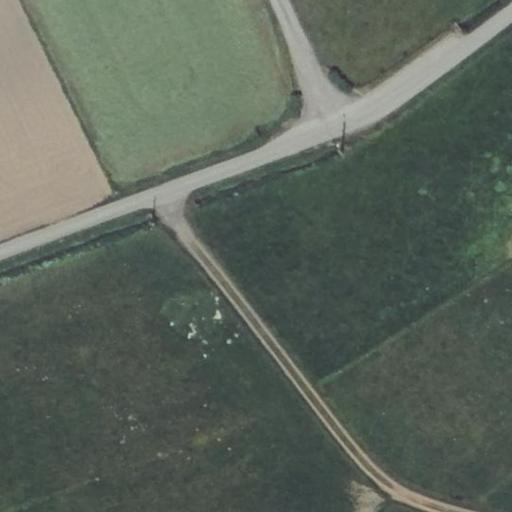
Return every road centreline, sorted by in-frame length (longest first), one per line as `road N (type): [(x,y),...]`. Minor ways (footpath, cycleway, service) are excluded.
road 1 (unclassified): [(0,253),(368,115),(511,13)]
road 2 (track): [(156,196),(367,467),(406,496),(461,511)]
